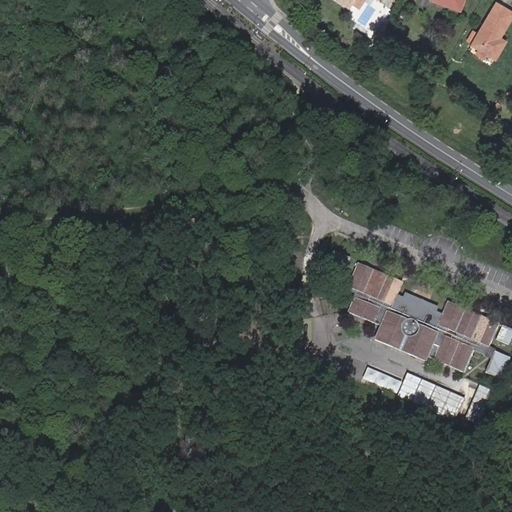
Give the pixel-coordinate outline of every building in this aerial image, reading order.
[(466,0),(432,0),(432,1),(461,13),(466,0)] [(498,47),(502,40),(511,22),(511,14),(499,6),(474,49),(498,63),(505,51),(498,47)] [(508,44),(502,40),(498,47),(505,51),(508,44)] [(344,270),(347,255),(330,251),(327,266),(344,270)] [(400,280),(356,261),(343,292),(353,296),(346,311),(371,321),(373,318),(382,322),(374,340),(423,362),(431,343),(440,348),(434,361),(463,374),(473,349),(485,354),(489,345),(498,323),(449,302),(444,315),(436,312),(438,308),(404,292),(402,297),(394,293),(400,280)] [(434,295),(415,286),(411,293),(431,303),(434,295)] [(511,343),(511,327),(505,325),(498,339),(511,346),(511,343)] [(489,345),(485,354),(491,356),(494,350),(495,347),(489,345)] [(491,356),(486,371),(501,377),(509,357),(494,350),(491,356)] [(466,396),(408,371),(397,397),(454,423),(466,396)] [(495,391),(480,384),(461,426),(475,433),(495,391)]
